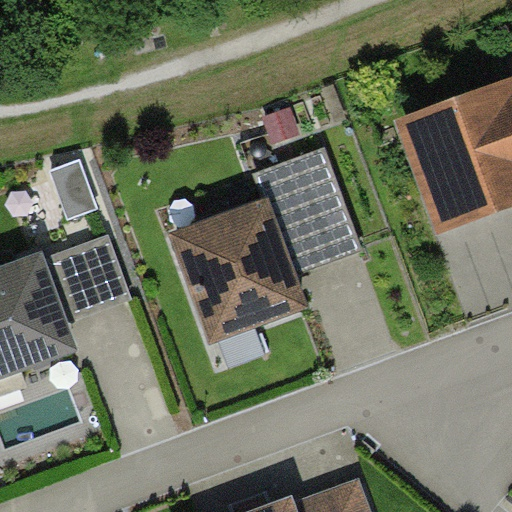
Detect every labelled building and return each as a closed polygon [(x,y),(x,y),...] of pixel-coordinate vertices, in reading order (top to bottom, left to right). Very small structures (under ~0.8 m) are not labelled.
[(511,96),(396,140),(435,247),(511,218),(511,96)] [(360,250),(327,160),(272,180),(305,270),(360,250)] [(264,207),(177,240),(214,339),(301,307),(264,207)] [(131,301),(108,240),(51,262),(74,322),(131,301)] [(0,373),(67,350),(37,267),(0,280),(0,373)] [(365,511),(356,485),(282,511),(365,511)]
